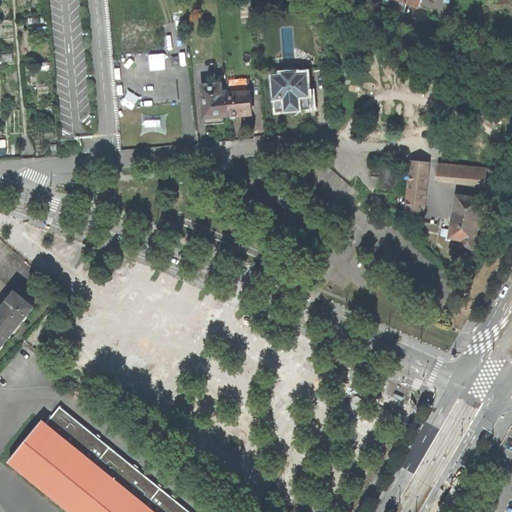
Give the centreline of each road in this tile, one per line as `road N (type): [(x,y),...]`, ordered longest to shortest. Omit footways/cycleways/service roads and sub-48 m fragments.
road 1 (tertiary): [(16,192),(159,242),(458,382)]
road 2 (residential): [(110,162),(339,144),(436,148)]
road 3 (unclassified): [(110,162),(95,0)]
road 4 (unknown): [(108,139),(80,122),(65,0)]
road 5 (secondary): [(458,382),(383,511)]
road 6 (secondary): [(431,511),(496,397)]
